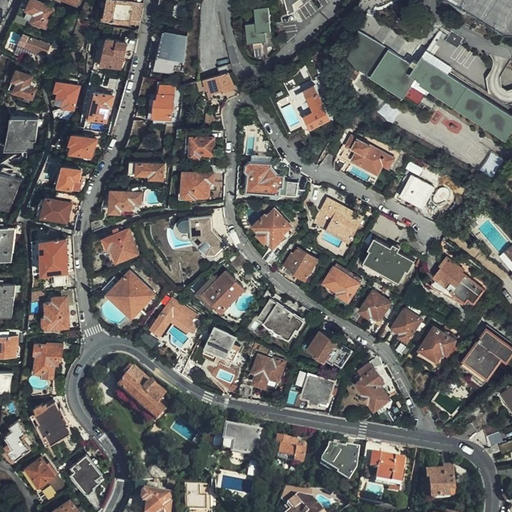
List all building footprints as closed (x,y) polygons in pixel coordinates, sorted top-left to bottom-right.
[(30,0),(27,7),(21,3),(16,13),(45,25),(54,7),(38,0),(30,0)] [(127,21),(132,0),(130,0),(105,0),(102,15),(127,21)] [(304,0),(285,0),(288,14),(295,10),(293,3),(298,0),(302,0),(302,1),(304,0)] [(511,0),(456,0),(460,2),(467,1),(467,6),(488,17),(507,15),(502,13),(487,14),(491,8),(489,0),(497,0),(497,1),(506,0),(511,0)] [(269,31),(268,6),(254,7),(254,22),(245,23),(247,42),(265,41),(265,31),(269,31)] [(158,16),(172,19),(174,11),(160,7),(158,16)] [(189,32),(165,27),(157,66),(183,71),(189,32)] [(387,50),(356,29),(347,54),(358,67),(370,75),(387,50)] [(52,43),(46,41),(40,37),(39,39),(25,33),(19,44),(35,52),(36,49),(47,54),(52,43)] [(120,65),(126,42),(107,38),(101,60),(120,65)] [(511,124),(511,115),(419,55),(412,65),(387,50),(370,75),(403,97),(411,85),(416,78),(430,87),(504,136),(511,124)] [(219,73),(228,71),(226,63),(218,66),(218,67),(219,73)] [(486,91),(445,64),(442,69),(511,115),(511,108),(504,103),(486,91)] [(511,101),(511,86),(504,88),(499,85),(496,75),(502,67),(490,64),(482,77),(486,91),(504,103),(511,101)] [(28,84),(32,76),(31,74),(32,73),(28,71),(26,72),(19,69),(18,70),(14,78),(20,80),(15,89),(33,98),(37,89),(28,84)] [(226,98),(235,90),(228,71),(219,73),(205,77),(208,88),(212,87),(213,89),(222,87),(226,98)] [(430,87),(416,78),(411,85),(425,94),(430,87)] [(75,109),(81,87),(64,82),(61,94),(67,97),(65,106),(75,109)] [(330,118),(314,84),(304,89),(313,110),(305,114),(311,127),(330,118)] [(109,107),(113,94),(95,89),(87,115),(104,121),(109,106),(109,107)] [(175,118),(177,92),(165,91),(164,95),(158,95),(155,116),(175,118)] [(35,151),(39,119),(12,116),(11,127),(15,127),(14,145),(27,147),(27,150),(35,151)] [(90,156),(96,138),(73,132),(68,150),(90,156)] [(316,141),(312,134),(303,140),(307,147),(316,141)] [(213,152),(213,137),(192,136),(191,154),(200,155),(200,152),(213,152)] [(395,157),(357,136),(351,147),(357,150),(353,158),(378,172),(382,164),(389,168),(395,157)] [(335,157),(342,145),(335,140),(328,153),(335,157)] [(494,175),(503,159),(492,152),(482,168),(494,175)] [(165,178),(167,162),(167,161),(133,158),(132,171),(151,173),(151,177),(165,178)] [(283,184),(283,173),(276,172),(271,166),(271,162),(250,160),(247,189),(280,193),(281,184),(283,184)] [(410,162),(407,167),(415,172),(418,167),(410,162)] [(81,186),(86,170),(65,165),(61,180),(81,186)] [(0,202),(11,208),(23,178),(0,168),(0,196),(1,197),(0,199),(0,202)] [(208,195),(209,180),(213,180),(214,171),(184,169),(182,196),(192,196),(193,194),(208,195)] [(112,177),(123,183),(127,176),(116,170),(112,177)] [(422,205),(433,186),(411,174),(401,193),(422,205)] [(297,194),(297,181),(287,180),(286,194),(297,194)] [(143,202),(144,193),(142,193),(142,187),(132,186),(132,189),(113,187),(110,210),(124,212),(124,208),(133,209),(135,208),(137,207),(137,202),(143,202)] [(69,215),(72,199),(48,194),(45,210),(69,215)] [(349,240),(362,216),(327,197),(313,220),(349,240)] [(291,227),(275,208),(267,215),(265,212),(252,223),(272,247),(285,236),(284,234),(291,227)] [(221,236),(201,215),(189,227),(214,254),(224,245),(218,238),(221,236)] [(90,223),(93,230),(105,225),(102,217),(95,219),(91,220),(90,223)] [(511,241),(511,232),(498,217),(494,222),(511,241)] [(0,255),(12,257),(17,226),(0,223),(0,255)] [(134,255),(126,230),(105,237),(107,244),(106,244),(112,262),(134,255)] [(41,237),(32,237),(33,258),(33,270),(42,269),(55,269),(55,271),(50,271),(50,278),(68,278),(67,237),(41,237)] [(413,259),(397,249),(398,246),(393,243),(392,246),(374,237),(368,248),(370,249),(364,259),(400,278),(406,268),(408,269),(413,259)] [(304,278),(316,258),(298,247),(293,255),(291,254),(284,265),(294,271),(293,272),(304,278)] [(264,260),(271,267),(279,256),(272,249),(264,260)] [(483,289),(460,271),(462,269),(445,256),(444,256),(436,266),(438,268),(433,275),(449,287),(448,289),(470,306),(483,289)] [(105,268),(103,260),(90,264),(91,269),(92,272),(105,268)] [(345,302),(360,279),(336,262),(324,281),(339,291),(335,295),(345,302)] [(227,266),(221,273),(219,275),(216,272),(199,289),(204,294),(207,291),(217,300),(215,302),(216,303),(222,309),(246,284),(227,266)] [(132,268),(120,279),(112,287),(136,311),(155,293),(132,268)] [(90,283),(90,288),(105,283),(101,271),(92,274),(89,275),(90,283)] [(112,287),(120,279),(115,274),(103,286),(108,291),(112,287)] [(0,313),(12,315),(16,281),(0,279),(0,313)] [(136,311),(112,287),(108,291),(132,316),(136,311)] [(376,321),(389,302),(371,290),(358,309),(376,321)] [(207,291),(204,294),(215,304),(216,303),(215,302),(217,300),(207,291)] [(67,325),(66,294),(52,294),(53,299),(46,300),(46,310),(44,313),(44,321),(46,323),(53,323),(54,325),(67,325)] [(196,313),(172,297),(153,326),(162,333),(174,315),(191,326),(196,313)] [(290,336),(301,318),(269,297),(258,315),(266,320),(290,336)] [(406,340),(420,319),(404,308),(389,330),(406,340)] [(242,340),(235,337),(237,331),(230,327),(230,326),(218,320),(206,345),(207,345),(205,350),(214,355),(216,350),(233,358),(242,340)] [(142,327),(136,338),(137,338),(137,339),(138,339),(139,340),(140,340),(141,341),(142,341),(142,342),(143,342),(144,342),(145,343),(146,344),(147,344),(147,345),(148,345),(149,346),(150,346),(157,336),(142,327)] [(449,347),(454,340),(434,327),(421,347),(436,358),(445,344),(449,347)] [(351,350),(326,333),(327,332),(321,328),(309,346),(315,350),(313,352),(324,360),(325,358),(332,362),(334,359),(341,364),(351,350)] [(511,346),(484,328),(463,358),(487,375),(500,356),(504,358),(511,346)] [(18,345),(19,334),(0,333),(0,352),(16,353),(16,345),(18,345)] [(61,356),(63,341),(48,339),(47,341),(36,339),(34,350),(37,351),(34,368),(44,370),(43,373),(52,374),(54,361),(55,355),(59,355),(61,356)] [(275,385),(285,360),(274,356),(273,359),(258,353),(249,379),(264,385),(266,382),(275,385)] [(487,375),(463,358),(459,364),(471,372),(483,380),(487,375)] [(389,397),(379,384),(383,382),(367,361),(356,369),(361,377),(355,382),(373,408),(389,397)] [(165,393),(132,366),(131,368),(129,367),(124,372),(126,374),(116,386),(155,421),(169,405),(161,398),(165,393)] [(0,387),(10,389),(13,369),(0,367),(0,387)] [(328,403),(335,380),(309,372),(301,395),(328,403)] [(483,380),(471,372),(469,376),(480,384),(483,380)] [(65,378),(65,376),(59,375),(58,375),(56,393),(64,392),(63,389),(63,386),(64,384),(64,381),(65,378)] [(419,376),(411,387),(416,397),(426,384),(419,376)] [(240,381),(235,396),(245,398),(249,384),(240,381)] [(511,382),(500,390),(511,408),(511,382)] [(68,423),(70,421),(59,405),(58,405),(54,399),(35,410),(40,419),(38,421),(44,432),(46,431),(52,440),(71,429),(68,423)] [(432,422),(433,422),(436,418),(427,408),(429,405),(423,399),(420,405),(420,406),(421,408),(422,409),(423,411),(424,413),(425,414),(427,416),(428,417),(429,419),(431,420),(432,422)] [(437,425),(438,426),(451,416),(450,415),(432,400),(429,405),(427,408),(436,418),(433,422),(434,423),(435,424),(437,425)] [(470,422),(476,431),(481,427),(490,424),(484,414),(470,422)] [(33,444),(23,428),(25,427),(18,417),(10,422),(12,427),(8,430),(6,435),(8,439),(9,439),(6,442),(16,456),(33,444)] [(485,436),(500,431),(499,429),(497,422),(490,424),(481,427),(485,436)] [(252,455),(258,431),(224,424),(219,449),(252,455)] [(212,441),(216,428),(209,425),(202,447),(209,449),(212,441)] [(299,463),(303,445),(303,444),(303,443),(301,442),(300,442),(299,443),(298,444),(295,443),(296,440),(275,436),(273,444),(276,445),(274,458),(299,463)] [(511,447),(511,439),(498,444),(501,452),(511,447)] [(352,468),(355,449),(355,448),(327,444),(326,449),(319,462),(337,471),(335,474),(344,480),(352,468)] [(102,472),(88,452),(71,464),(74,468),(71,470),(85,490),(100,480),(97,476),(102,472)] [(399,484),(403,457),(370,452),(367,467),(375,468),(373,479),(399,484)] [(145,469),(152,480),(168,481),(172,481),(167,474),(176,467),(166,453),(161,457),(165,462),(161,465),(158,460),(145,469)] [(23,467),(35,486),(47,478),(51,475),(56,471),(49,460),(45,462),(41,455),(23,467)] [(453,484),(451,466),(441,466),(442,470),(425,471),(426,479),(428,479),(430,498),(448,497),(448,491),(456,490),(456,484),(453,484)] [(50,482),(57,492),(67,486),(56,471),(51,475),(53,478),(52,480),(50,482)] [(47,478),(35,486),(45,500),(57,492),(50,482),(47,478)] [(145,480),(132,481),(132,482),(132,484),(131,486),(131,488),(131,489),(144,489),(145,480)] [(172,481),(168,481),(168,487),(177,489),(178,481),(172,481)] [(292,494),(282,489),(279,497),(290,511),(288,511),(319,511),(322,510),(311,497),(296,494),(294,495),(292,494)] [(167,511),(169,503),(168,503),(169,494),(143,490),(141,502),(145,502),(142,511),(167,511)] [(210,511),(211,497),(185,496),(184,511),(210,511)] [(80,511),(71,498),(49,511),(80,511)]
